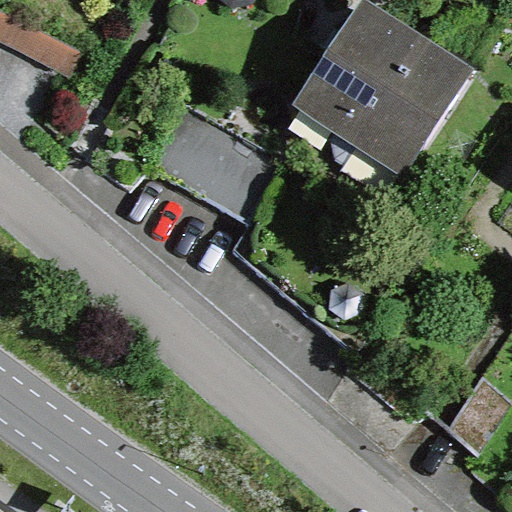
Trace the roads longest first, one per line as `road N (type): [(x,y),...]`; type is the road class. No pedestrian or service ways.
road 1 (residential): [(0,167),(413,511)]
road 2 (primary): [(171,511),(0,388)]
